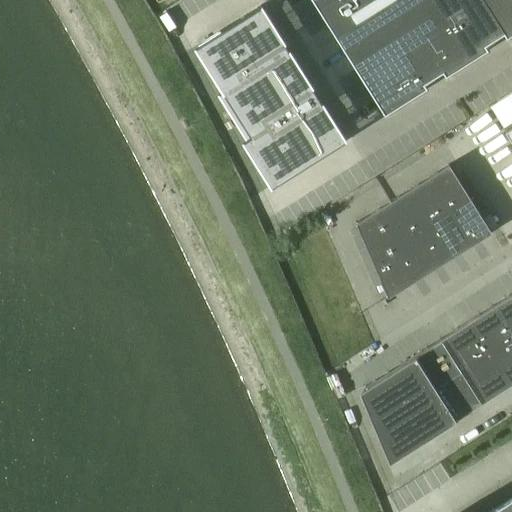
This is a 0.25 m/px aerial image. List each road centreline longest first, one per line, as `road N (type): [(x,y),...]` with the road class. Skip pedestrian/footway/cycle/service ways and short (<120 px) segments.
road 1 (unclassified): [(511,203),(472,139),(337,223),(377,326)]
road 2 (unclassified): [(377,326),(384,342),(511,265)]
